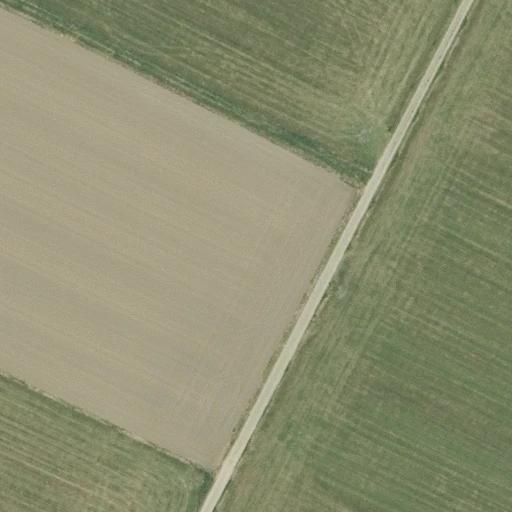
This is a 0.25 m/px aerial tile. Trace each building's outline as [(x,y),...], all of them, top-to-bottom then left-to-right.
[(467,177),(489,163),(479,149),(458,162),(467,177)] [(478,216),(501,205),(493,188),(470,199),(478,216)] [(511,266),(487,280),(511,326),(511,266)] [(511,360),(462,277),(388,321),(455,433),(511,399),(511,360)] [(374,336),(326,365),(397,478),(444,448),(374,336)] [(508,511),(511,511),(511,473),(493,484),(508,511)]
